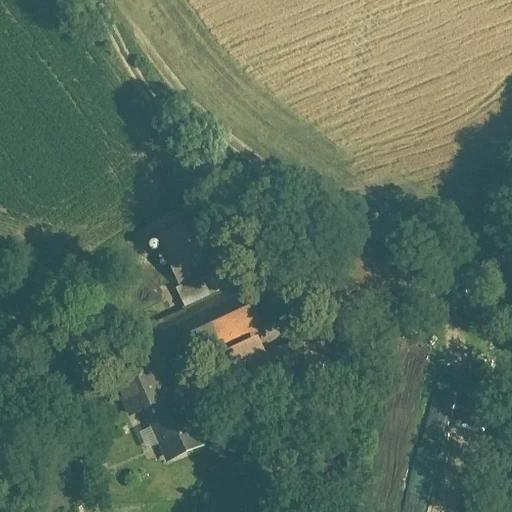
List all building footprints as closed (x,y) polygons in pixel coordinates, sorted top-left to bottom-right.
[(171,260),(211,242),(200,217),(160,236),(171,260)] [(333,255),(346,302),(399,286),(386,240),(333,255)] [(184,299),(236,276),(225,252),(173,275),(184,299)] [(223,343),(263,325),(252,300),(211,319),(223,343)] [(229,392),(276,374),(260,333),(213,351),(229,392)] [(309,386),(304,342),(277,346),(282,389),(309,386)] [(128,382),(166,463),(209,443),(171,362),(128,382)]
